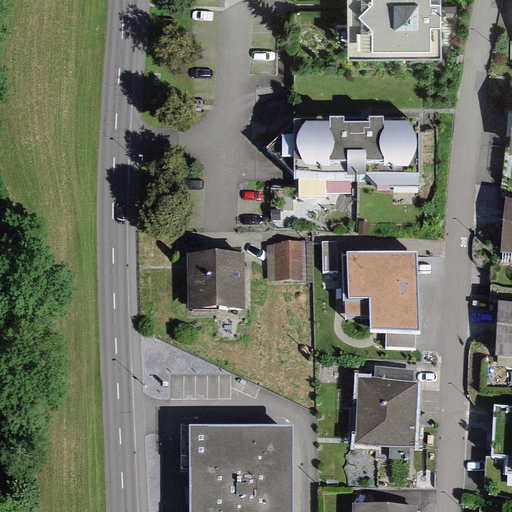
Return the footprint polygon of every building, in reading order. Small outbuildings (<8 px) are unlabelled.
[(437,0),(348,0),(349,49),(439,48),(437,0)] [(334,129),(287,130),(257,161),(289,187),(355,185),(366,198),(410,197),(410,127),(365,128),(365,125),(333,125),(334,129)] [(511,197),(506,197),(501,253),(511,254),(511,197)] [(299,249),(273,250),(275,281),(301,279),(299,249)] [(416,253),(345,253),(345,316),(371,317),(371,329),(388,330),(415,332),(418,332),(416,253)] [(235,256),(188,255),(186,313),(233,314),(235,256)] [(511,301),(498,301),(495,357),(511,358),(511,301)] [(415,332),(388,330),(387,345),(414,347),(415,332)] [(413,367),(375,366),(375,378),(413,379),(413,367)] [(418,381),(359,377),(355,445),(414,449),(418,381)] [(511,404),(495,404),(490,474),(511,475),(511,404)] [(289,511),(289,424),(184,425),(184,470),(191,470),(191,511),(289,511)] [(374,506),(403,507),(403,492),(375,491),(374,506)]
